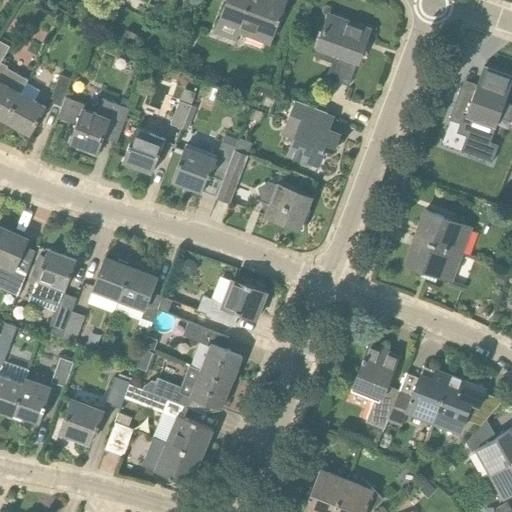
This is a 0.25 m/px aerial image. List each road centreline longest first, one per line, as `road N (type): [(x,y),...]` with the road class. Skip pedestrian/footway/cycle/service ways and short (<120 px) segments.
road 1 (residential): [(330,283),(0,177)]
road 2 (residential): [(330,283),(437,0)]
road 3 (residential): [(235,511),(330,283)]
road 4 (residential): [(511,372),(330,283)]
road 5 (residential): [(178,511),(0,465)]
